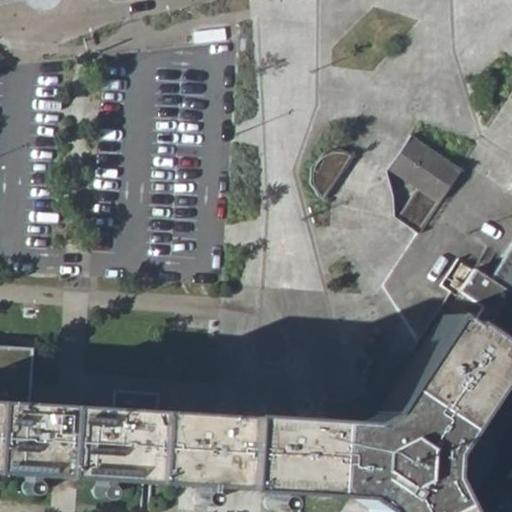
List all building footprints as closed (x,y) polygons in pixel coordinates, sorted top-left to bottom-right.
[(400,221),(420,235),(461,171),(414,140),(391,175),(419,193),(400,221)] [(320,191),(325,200),(352,159),(343,157),(333,159),(325,163),(320,172),(319,182),(320,191)] [(511,511),(511,253),(493,283),(474,270),(458,294),(484,310),(479,317),(469,332),(461,327),(459,330),(442,319),(376,418),(380,421),(372,434),(391,446),(389,450),(400,457),(406,458),(405,469),(404,480),(437,482),(409,496),(416,511),(511,511)] [(451,511),(437,482),(434,454),(500,355),(481,343),(483,341),(469,332),(461,327),(459,330),(442,319),(376,418),(345,425),(70,409),(27,407),(0,405),(0,468),(351,490),(373,502),(377,511),(451,511)] [(0,405),(27,407),(28,380),(30,348),(0,346),(0,405)]
